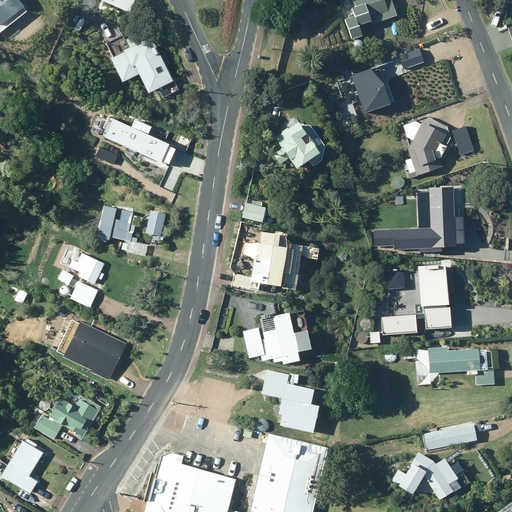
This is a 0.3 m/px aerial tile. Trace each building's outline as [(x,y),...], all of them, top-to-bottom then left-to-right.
[(17,0),(0,0),(0,26),(24,9),(17,0)] [(135,0),(98,0),(99,0),(131,12),(135,0)] [(397,16),(391,0),(353,0),(356,8),(353,9),(355,17),(346,20),(353,40),(363,37),(359,26),(373,22),(374,24),(397,16)] [(149,91),(159,86),(166,101),(181,93),(174,79),(152,35),(109,56),(122,82),(139,73),(149,91)] [(404,70),(424,63),(420,52),(400,59),(404,70)] [(350,78),(362,116),(389,108),(376,69),(350,78)] [(100,140),(165,169),(174,150),(109,120),(100,140)] [(275,139),(282,149),(273,155),(280,165),(289,159),(297,171),(320,154),(312,142),(307,146),(302,139),(307,136),(298,123),(275,139)] [(409,150),(417,176),(442,168),(439,158),(442,157),(447,148),(441,145),(446,135),(422,123),(409,150)] [(451,133),(460,158),(474,152),(465,127),(451,133)] [(204,140),(190,138),(188,156),(202,158),(204,140)] [(392,254),(456,250),(453,191),(428,192),(430,230),(372,233),(373,249),(391,248),(392,254)] [(242,218),(262,223),(266,209),(246,204),(242,218)] [(126,252),(146,257),(148,246),(137,244),(138,238),(132,237),(137,217),(133,216),(134,213),(122,210),(120,221),(115,220),(117,209),(104,206),(97,238),(110,241),(111,238),(128,242),(128,244),(123,243),(121,250),(126,251),(126,252)] [(150,212),(145,234),(161,237),(166,215),(150,212)] [(297,287),(302,258),(318,260),(320,248),(286,243),(287,237),(260,232),(252,277),(235,274),(232,289),(270,295),(272,287),(285,289),(286,285),(297,287)] [(104,265),(82,254),(78,263),(72,260),(69,268),(81,273),(79,277),(95,284),(98,278),(102,280),(104,274),(101,273),(104,265)] [(418,267),(421,307),(424,307),(425,314),(416,315),(416,316),(382,318),(383,336),(417,333),(416,320),(425,319),(426,330),(451,328),(447,269),(443,269),(443,265),(418,267)] [(73,277),(64,271),(59,280),(68,286),(73,277)] [(405,288),(404,271),(386,272),(387,289),(405,288)] [(98,291),(79,282),(71,299),(90,308),(98,291)] [(29,292),(18,287),(14,298),(25,303),(29,292)] [(72,318),(54,355),(109,382),(127,345),(72,318)] [(283,358),(298,354),(292,324),(263,331),(264,340),(258,341),(262,362),(273,360),(274,364),(284,362),(283,358)] [(381,343),(380,333),(370,333),(371,344),(381,343)] [(431,374),(468,372),(468,376),(478,375),(478,382),(495,381),(495,370),(480,371),(479,350),(449,351),(449,348),(429,349),(431,374)] [(314,434),(320,407),(311,405),(315,391),(296,386),(298,377),(268,369),(261,394),(282,399),(279,415),(283,416),(280,426),(314,434)] [(82,441),(101,407),(88,400),(86,403),(80,399),(75,408),(60,400),(50,418),(73,432),(71,434),(82,441)] [(61,427),(42,415),(34,429),(53,441),(61,427)] [(427,450),(478,441),(474,422),(424,431),(427,450)] [(313,511),(328,449),(270,435),(251,511),(313,511)] [(1,477),(30,495),(38,483),(35,481),(51,455),(26,439),(24,443),(23,442),(1,477)] [(146,511),(227,511),(234,511),(237,503),(230,501),(236,480),(181,465),(184,457),(170,453),(162,457),(148,509),(146,511)] [(413,496),(426,476),(440,501),(454,492),(449,485),(458,480),(446,460),(436,465),(433,463),(418,453),(410,467),(411,468),(407,475),(398,470),(392,481),(400,486),(399,487),(413,496)] [(502,477),(506,488),(511,485),(511,480),(510,474),(502,477)]
